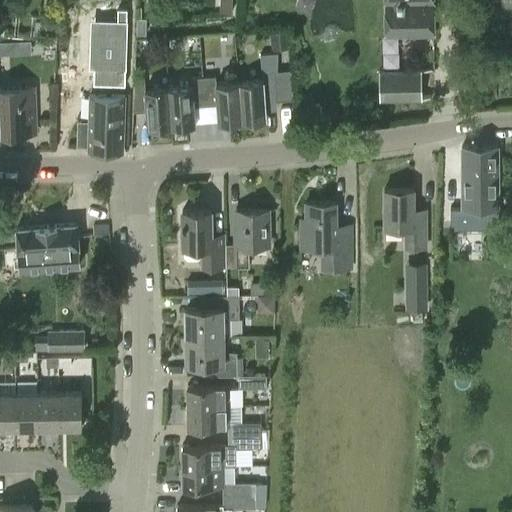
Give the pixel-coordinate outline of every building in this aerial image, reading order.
[(433,0),(384,0),(385,34),(434,33),(433,0)] [(137,19),(137,34),(145,34),(145,19),(137,19)] [(92,47),(91,65),(95,65),(94,95),(125,96),(128,21),(118,21),(118,33),(96,32),(96,47),(92,47)] [(288,29),(271,30),(272,48),(289,47),(288,29)] [(13,40),(0,40),(0,53),(13,53),(13,40)] [(262,79),(239,81),(242,119),(266,117),(265,101),(276,100),(274,72),(277,72),(278,53),(260,54),(262,79)] [(420,70),(380,71),(381,98),(421,97),(420,70)] [(215,76),(203,77),(205,106),(217,105),(219,121),(242,119),(239,81),(216,83),(215,76)] [(192,85),(168,87),(171,125),(195,123),(194,107),(205,106),(203,77),(191,78),(192,85)] [(135,82),(133,112),(146,111),(148,127),(171,125),(168,87),(145,89),(145,81),(135,82)] [(34,87),(0,88),(0,133),(24,133),(23,121),(35,120),(34,87)] [(482,88),(482,97),(494,97),(494,88),(490,88),(482,88)] [(312,93),(300,94),(300,104),(312,103),(312,93)] [(78,122),(77,145),(87,145),(87,149),(123,150),(125,96),(94,95),(89,95),(88,122),(78,122)] [(319,105),(293,106),(294,122),(320,121),(319,105)] [(450,208),(450,222),(453,222),(494,222),(498,222),(498,207),(497,207),(497,206),(498,206),(498,146),(498,145),(462,145),(462,150),(462,206),(463,206),(463,208),(450,208)] [(414,189),(384,189),(385,227),(405,227),(406,246),(426,246),(426,220),(414,220),(414,189)] [(303,220),(303,245),(321,245),(321,268),(350,267),(350,237),(334,237),(334,203),(308,203),(308,220),(303,220)] [(210,209),(182,210),(183,246),(183,256),(187,260),(198,260),(200,257),(202,256),(202,266),(225,266),(225,245),(225,233),(211,233),(210,209)] [(236,245),(225,245),(225,266),(226,266),(249,265),(249,245),(269,245),(269,209),(236,209),(236,244),(236,245)] [(77,223),(16,228),(17,251),(18,251),(20,270),(79,265),(78,247),(79,247),(77,223)] [(511,234),(487,234),(486,254),(511,254),(511,234)] [(425,281),(407,281),(407,309),(425,309),(425,281)] [(200,308),(186,308),(186,336),(222,335),(230,335),(230,318),(239,318),(239,295),(226,295),(211,295),(211,307),(200,308)] [(59,330),(59,348),(84,348),(84,330),(59,330)] [(186,336),(187,364),(211,363),(211,376),(239,375),(242,375),(242,357),(237,357),(237,353),(222,353),(222,335),(186,336)] [(15,351),(2,351),(2,361),(15,361),(15,351)] [(28,351),(15,351),(15,361),(28,361),(28,351)] [(58,356),(45,356),(45,366),(58,366),(58,356)] [(71,356),(58,356),(58,366),(71,366),(71,356)] [(242,375),(239,375),(239,388),(271,388),(272,375),(242,375)] [(228,384),(187,385),(187,406),(188,406),(228,405),(228,384)] [(15,392),(0,392),(0,427),(16,427),(15,392)] [(37,392),(15,392),(16,427),(37,427),(37,395),(37,392)] [(59,392),(37,392),(37,395),(37,427),(59,426),(59,402),(59,392)] [(81,392),(59,392),(59,402),(59,426),(81,426),(81,409),(81,392)] [(188,406),(187,406),(188,427),(229,426),(228,405),(188,406)] [(261,422),(233,422),(233,435),(261,435),(261,422)] [(223,444),(182,445),(182,466),(215,465),(223,465),(236,465),(236,447),(233,447),(233,435),(228,435),(228,444),(223,444)] [(261,435),(233,435),(233,447),(236,447),(261,447),(261,435)] [(215,465),(182,466),(182,486),(223,486),(223,495),(255,495),(255,483),(255,482),(223,483),(223,465),(215,465)] [(266,483),(255,483),(255,495),(265,495),(266,483)] [(255,495),(223,495),(223,504),(224,508),(230,508),(255,508),(255,495)]
